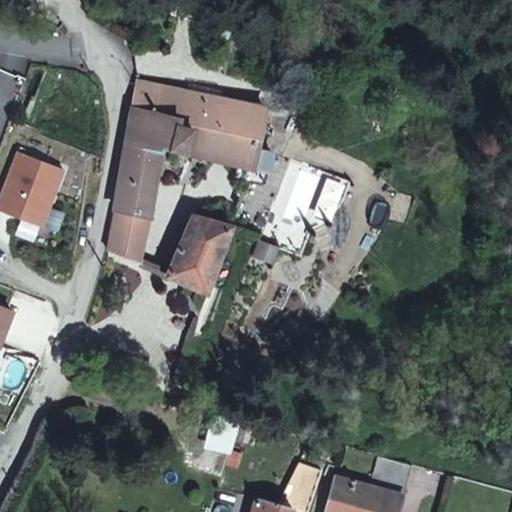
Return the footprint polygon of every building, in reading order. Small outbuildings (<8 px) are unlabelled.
[(266,109),(135,82),(121,171),(114,212),(147,219),(164,142),(237,163),(232,179),(248,184),(253,170),(266,109)] [(12,150),(0,185),(0,211),(38,224),(58,165),(12,150)] [(334,221),(351,183),(304,163),(297,179),(323,190),(314,211),(334,221)] [(168,275),(208,292),(219,260),(232,226),(193,211),(168,275)] [(114,212),(108,251),(137,263),(147,219),(114,212)] [(304,253),(311,234),(276,221),(269,241),(304,253)] [(255,256),(278,263),(284,246),(261,238),(255,256)] [(270,310),(296,319),(302,301),(288,296),(292,286),(264,277),(245,331),(260,336),(270,310)] [(0,306),(0,343),(11,311),(0,306)] [(147,373),(89,357),(83,379),(141,395),(147,373)] [(257,433),(239,427),(235,441),(254,446),(257,433)] [(398,511),(409,471),(376,462),(370,488),(334,479),(325,511),(398,511)] [(261,500),(257,511),(290,511),(291,511),(294,511),(306,511),(321,472),(298,464),(282,507),(261,500)]
